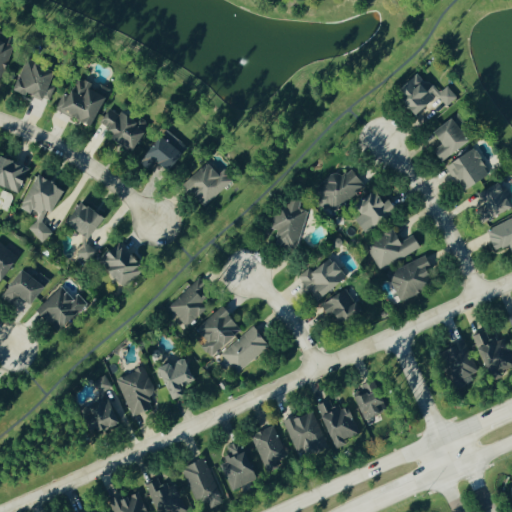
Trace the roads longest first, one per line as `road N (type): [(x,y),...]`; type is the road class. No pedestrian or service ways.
road 1 (residential): [(0,511),(511,277)]
road 2 (residential): [(155,220),(92,168),(0,120)]
road 3 (residential): [(382,141),(433,204),(477,294)]
road 4 (secondary): [(350,511),(511,439)]
road 5 (secondary): [(439,441),(282,511)]
road 6 (residential): [(245,272),(288,319),(317,368)]
